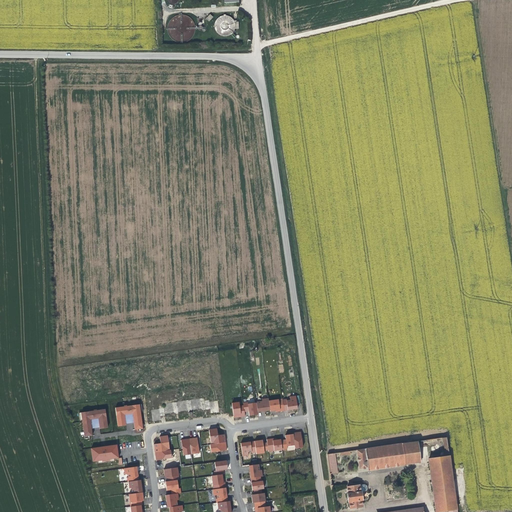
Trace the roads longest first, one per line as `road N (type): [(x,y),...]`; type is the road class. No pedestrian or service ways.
road 1 (track): [(93,511),(48,373),(34,54)]
road 2 (unclassified): [(305,390),(261,89),(242,66)]
road 3 (unclassified): [(242,66),(211,56),(0,54)]
road 4 (track): [(454,0),(257,45)]
